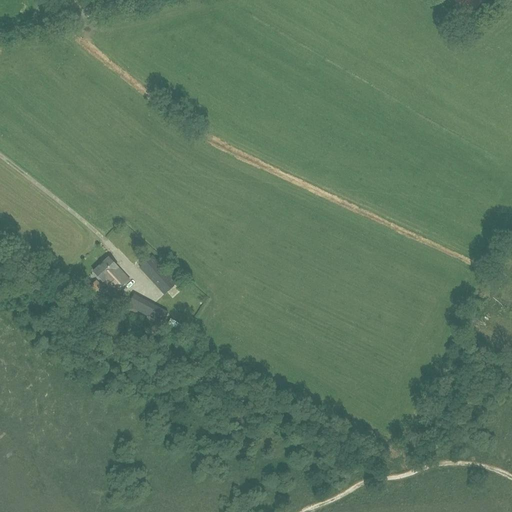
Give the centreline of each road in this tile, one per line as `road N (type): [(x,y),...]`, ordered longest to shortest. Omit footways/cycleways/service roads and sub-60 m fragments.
road 1 (track): [(140,279),(0,154)]
road 2 (unclassified): [(0,36),(138,0)]
